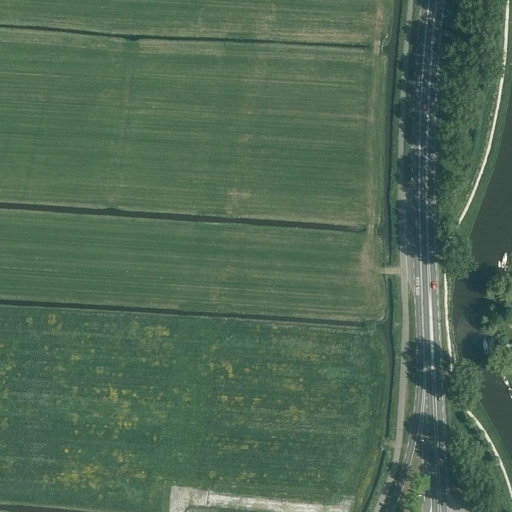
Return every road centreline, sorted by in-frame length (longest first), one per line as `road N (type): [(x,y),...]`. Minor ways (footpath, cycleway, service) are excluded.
road 1 (primary): [(435,0),(422,196),(431,342)]
road 2 (primary): [(444,511),(431,342)]
road 3 (primary): [(431,342),(434,511)]
